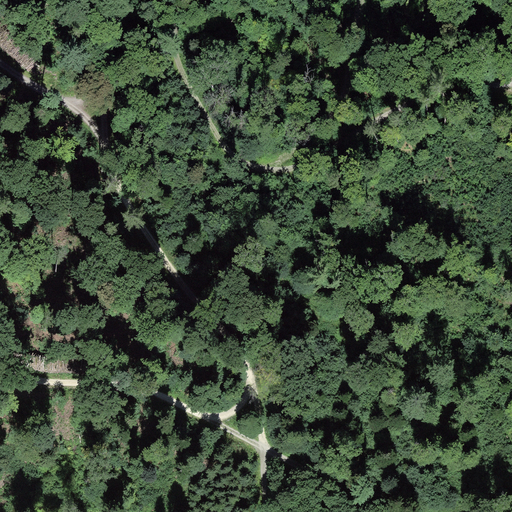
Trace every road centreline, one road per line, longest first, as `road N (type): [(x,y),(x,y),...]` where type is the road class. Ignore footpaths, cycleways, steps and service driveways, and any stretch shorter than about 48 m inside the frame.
road 1 (track): [(177,0),(169,23),(189,94),(228,147),(263,172),(315,136),(340,106),(362,0)]
road 2 (track): [(96,114),(125,195),(254,379),(246,399),(210,419)]
road 3 (track): [(0,367),(29,378),(129,384),(265,448),(254,379)]
road 4 (track): [(511,86),(416,103),(286,172),(263,172)]
road 5 (track): [(0,62),(96,114),(109,41)]
road 6 (track): [(265,448),(389,511)]
